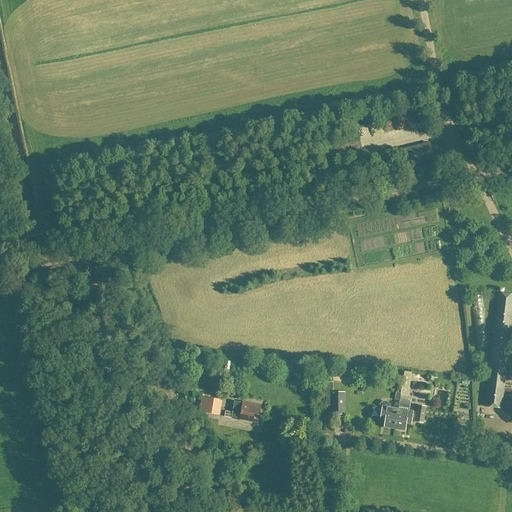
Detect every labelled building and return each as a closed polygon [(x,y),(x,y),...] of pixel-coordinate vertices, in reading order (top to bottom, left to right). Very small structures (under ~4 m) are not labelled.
[(491,329),(491,334),(494,335),(485,409),(500,411),(511,307),(511,297),(498,296),(494,330),(491,329)] [(215,394),(216,387),(196,383),(195,391),(215,394)] [(407,386),(406,397),(412,398),(414,387),(407,386)] [(331,404),(345,404),(345,393),(331,393),(331,404)] [(222,400),(201,396),(198,412),(219,415),(222,400)] [(397,409),(394,429),(405,431),(406,423),(411,424),(411,422),(415,422),(416,419),(423,420),(426,407),(417,406),(416,412),(408,411),(409,402),(399,400),(399,401),(397,409)] [(231,418),(231,417),(246,420),(247,418),(257,420),(260,406),(234,401),(232,412),(225,411),(224,417),(231,418)] [(394,429),(397,409),(389,408),(389,405),(387,402),(383,401),(380,404),(379,408),(381,411),(380,418),(385,419),(383,427),(394,429)] [(464,431),(466,423),(454,422),(453,429),(464,431)]
